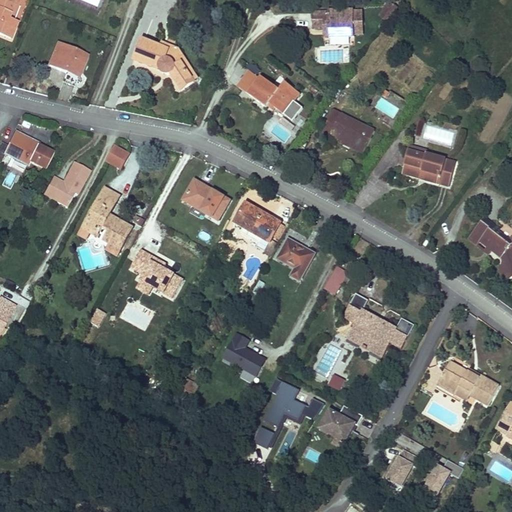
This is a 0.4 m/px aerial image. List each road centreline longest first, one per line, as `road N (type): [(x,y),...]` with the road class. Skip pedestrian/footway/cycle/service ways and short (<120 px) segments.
road 1 (residential): [(0,96),(194,138),(410,253),(462,291)]
road 2 (residential): [(327,511),(462,291)]
